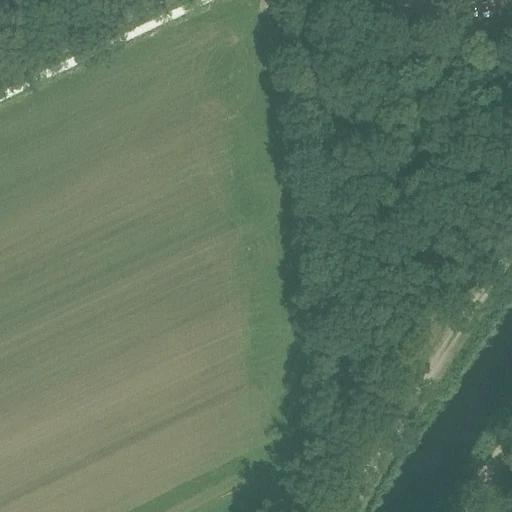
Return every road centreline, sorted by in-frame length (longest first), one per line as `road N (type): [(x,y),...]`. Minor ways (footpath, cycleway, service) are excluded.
road 1 (track): [(339,511),(400,407),(511,253)]
road 2 (secondary): [(0,70),(151,0)]
